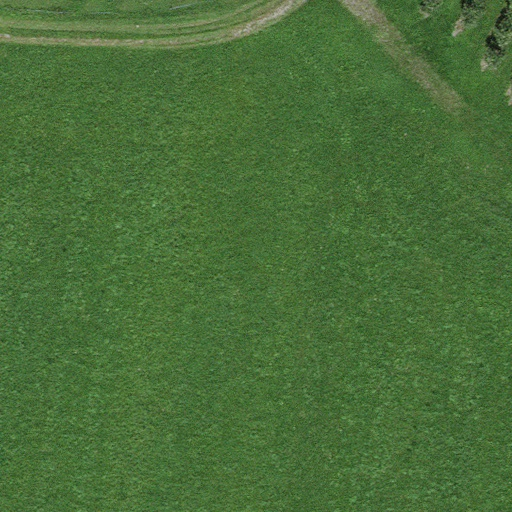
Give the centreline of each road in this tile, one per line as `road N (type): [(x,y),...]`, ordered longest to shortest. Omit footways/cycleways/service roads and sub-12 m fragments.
road 1 (track): [(301,0),(219,50),(0,38)]
road 2 (track): [(375,0),(448,99),(511,152)]
